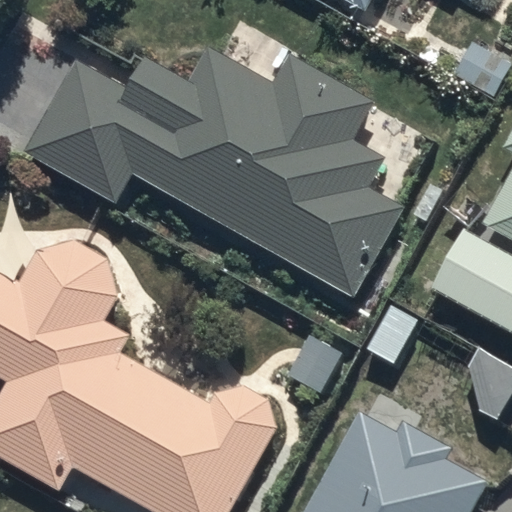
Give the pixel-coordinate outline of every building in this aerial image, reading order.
[(123,66),(75,39),(20,134),(115,188),(133,156),(351,279),(401,190),(365,170),(382,140),(351,123),(373,84),(287,35),(271,63),(204,26),(187,57),(143,32),(123,66)] [(511,156),(511,178),(486,229),(511,242),(511,143),(507,154),(511,156)] [(0,253),(0,361),(6,365),(0,375),(0,443),(57,476),(72,450),(182,511),(219,511),(277,410),(268,381),(243,365),(213,375),(208,384),(119,334),(128,318),(103,304),(117,278),(106,239),(73,222),(37,231),(19,264),(0,253)] [(511,263),(467,239),(436,296),(511,337),(511,263)] [(364,418),(311,511),(477,511),(490,490),(447,466),(453,456),(405,429),(400,438),(364,418)]
